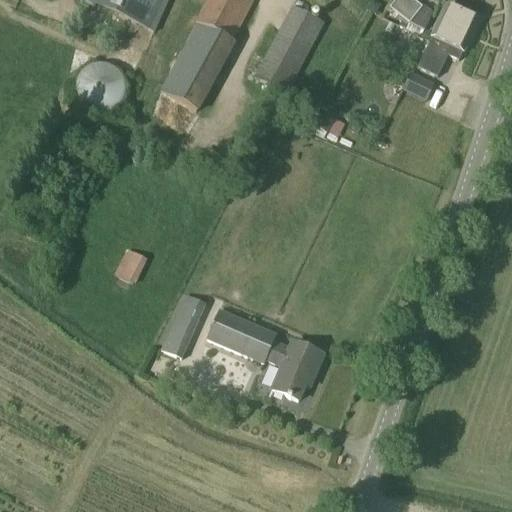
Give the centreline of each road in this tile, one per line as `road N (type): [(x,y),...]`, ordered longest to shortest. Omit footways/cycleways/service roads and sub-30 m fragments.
road 1 (tertiary): [(356,511),(511,57)]
road 2 (unknown): [(276,0),(221,110)]
